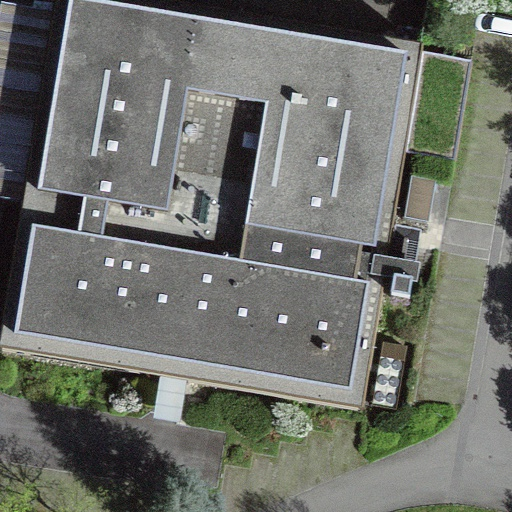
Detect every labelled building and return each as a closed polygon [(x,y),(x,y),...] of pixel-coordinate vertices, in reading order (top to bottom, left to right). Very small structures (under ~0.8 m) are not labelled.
[(405,152),(421,54),(422,47),(137,0),(54,0),(53,10),(21,199),(0,327),(0,349),(159,376),(175,379),(187,381),(362,410),(381,294),(414,300),(426,230),(393,225),(405,152)] [(464,43),(471,0),(428,0),(422,36),(464,43)] [(0,195),(21,199),(53,10),(2,1),(0,11),(0,195)] [(469,61),(421,54),(405,152),(454,160),(469,61)] [(411,177),(404,219),(429,223),(436,181),(411,177)] [(407,348),(382,344),(371,406),(396,410),(407,348)] [(175,379),(159,376),(153,417),(181,421),(187,381),(175,379)]
